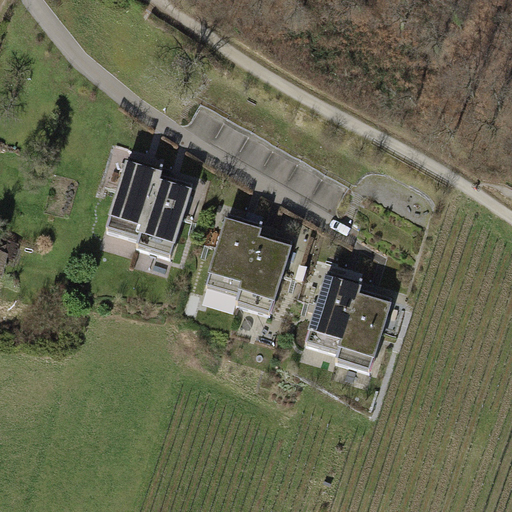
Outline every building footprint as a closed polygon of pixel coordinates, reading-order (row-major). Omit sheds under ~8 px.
[(194,107),(352,197),(369,166),(211,76),(194,107)] [(168,175),(132,164),(111,234),(147,245),(165,187),(168,175)] [(203,198),(165,187),(147,245),(143,258),(181,269),(203,198)] [(267,231),(231,221),(212,292),(249,302),(264,243),(267,231)] [(302,253),(264,243),(249,302),(245,315),(283,325),(302,253)] [(15,259),(0,256),(0,281),(10,284),(15,259)] [(366,288),(330,279),(311,349),(347,359),(363,300),(366,288)] [(401,310),(363,300),(347,359),(344,372),(382,382),(401,310)]
